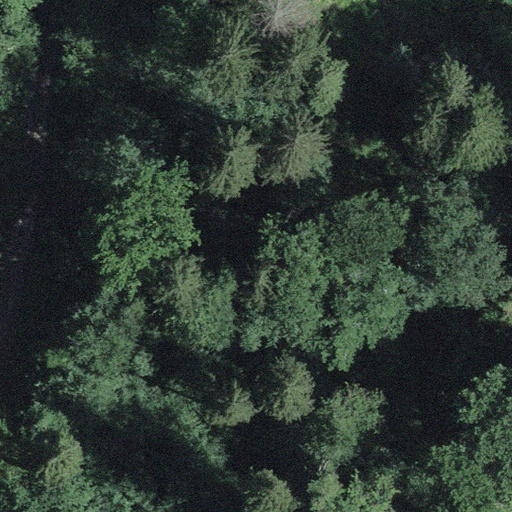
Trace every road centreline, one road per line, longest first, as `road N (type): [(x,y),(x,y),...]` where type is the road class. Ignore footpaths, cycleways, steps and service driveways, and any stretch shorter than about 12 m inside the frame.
road 1 (track): [(341,0),(393,372),(429,511)]
road 2 (track): [(53,0),(13,303),(0,344)]
